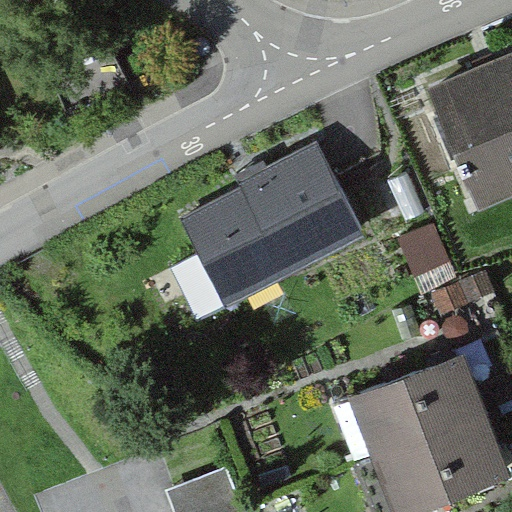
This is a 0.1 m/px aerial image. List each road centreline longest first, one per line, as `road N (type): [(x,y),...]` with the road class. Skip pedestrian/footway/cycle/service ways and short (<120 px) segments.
road 1 (residential): [(287,82),(0,240)]
road 2 (residential): [(481,0),(287,82)]
